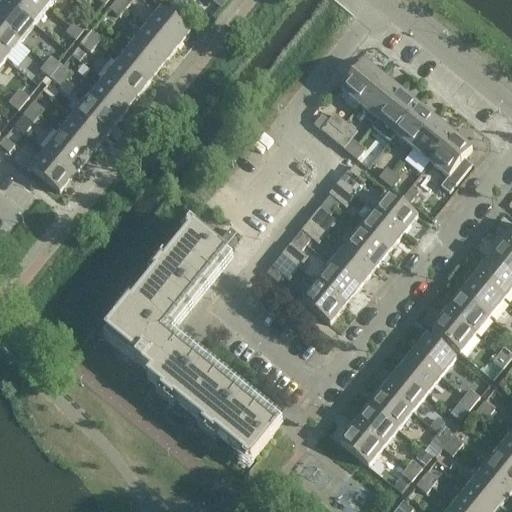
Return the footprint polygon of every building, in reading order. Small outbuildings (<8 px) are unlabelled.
[(49,10),(37,0),(10,0),(7,5),(35,28),(49,10)] [(57,0),(37,0),(49,10),(57,0)] [(112,1),(109,0),(95,0),(95,1),(105,9),(112,1)] [(131,7),(122,0),(119,0),(116,5),(126,13),(131,7)] [(176,16),(184,6),(178,1),(169,11),(176,16)] [(35,28),(7,5),(0,13),(0,28),(20,45),(35,28)] [(126,13),(116,5),(110,13),(120,21),(126,13)] [(176,16),(183,22),(192,12),(184,6),(176,16)] [(191,35),(163,12),(148,31),(176,54),(191,35)] [(83,37),(88,31),(77,22),(72,28),(83,37)] [(20,45),(0,28),(0,58),(6,63),(20,45)] [(83,37),(72,28),(66,36),(77,45),(83,37)] [(176,54),(148,31),(134,49),(162,71),(176,54)] [(103,43),(92,34),(87,40),(98,49),(103,43)] [(98,49),(87,40),(81,48),(91,56),(98,49)] [(162,71),(134,49),(119,66),(147,89),(162,71)] [(52,60),(47,66),(55,74),(57,75),(62,68),(61,67),(60,67),(52,60)] [(349,99),(360,108),(383,80),(364,65),(342,93),(342,94),(339,99),(345,104),(349,99)] [(47,66),(41,74),(48,80),(49,81),(51,82),(57,75),(55,74),(47,66)] [(147,89),(119,66),(105,84),(133,107),(147,89)] [(62,68),(57,75),(67,83),(73,77),(64,70),(62,68)] [(57,75),(51,82),(52,83),(61,91),(67,83),(57,75)] [(383,80),(360,108),(372,118),(368,123),(374,128),(378,123),(401,95),(383,80)] [(133,107),(105,84),(90,102),(118,125),(133,107)] [(25,108),(30,101),(20,93),(15,100),(25,108)] [(374,128),(373,130),(390,144),(396,137),(419,109),(401,95),(378,123),(374,128)] [(25,108),(15,100),(9,107),(19,115),(25,108)] [(118,125),(90,102),(76,120),(104,142),(118,125)] [(45,113),(35,105),(29,111),(40,120),(45,113)] [(419,109),(396,137),(414,152),(436,124),(419,109)] [(40,120),(29,111),(24,119),(34,127),(40,120)] [(323,118),(315,128),(321,133),(323,132),(335,142),(335,141),(347,126),(335,116),(329,124),(323,118)] [(104,142),(76,120),(62,138),(90,160),(104,142)] [(436,124),(414,152),(432,166),(454,138),(436,124)] [(347,126),(335,141),(347,150),(345,153),(350,158),(358,147),(353,143),(352,142),(358,135),(347,126)] [(11,134),(0,148),(11,156),(22,142),(11,134)] [(90,160),(62,138),(47,155),(75,178),(90,160)] [(454,138),(432,166),(449,180),(442,190),(450,197),(473,169),(465,162),(473,153),(454,138)] [(358,147),(350,158),(358,164),(366,154),(358,147)] [(75,178),(47,155),(32,174),(60,196),(75,178)] [(355,168),(350,175),(359,183),(365,176),(355,168)] [(385,187),(394,176),(387,171),(379,182),(385,187)] [(385,187),(393,193),(401,182),(394,176),(385,187)] [(411,206),(416,199),(409,193),(404,200),(411,206)] [(418,220),(390,197),(390,198),(385,194),(380,200),(385,204),(376,216),(403,238),(418,220)] [(331,198),(326,205),(336,213),(341,206),(331,198)] [(326,205),(320,211),(330,219),(336,213),(326,205)] [(319,216),(308,235),(323,244),(334,225),(319,216)] [(403,238),(376,216),(366,228),(361,224),(356,230),(389,256),(403,238)] [(280,430),(165,337),(229,257),(195,229),(104,341),(254,463),(280,430)] [(389,256),(356,230),(352,235),(356,239),(347,251),(375,274),(389,256)] [(234,252),(243,241),(231,232),(223,242),(234,252)] [(303,232),(297,240),(307,248),(313,240),(303,232)] [(297,240),(292,247),(293,248),(302,255),(307,248),(297,240)] [(511,251),(505,245),(490,263),(511,280),(511,251)] [(375,274),(347,251),(337,263),(332,260),(328,265),(360,292),(375,274)] [(511,295),(511,280),(490,263),(476,280),(470,275),(470,276),(505,304),(511,295)] [(360,292),(328,265),(323,271),(328,275),(318,287),(346,309),(360,292)] [(273,270),(268,276),(277,284),(283,278),(274,271),(273,270)] [(505,304),(470,276),(465,281),(466,286),(469,289),(462,298),(491,322),(505,304)] [(346,309),(318,287),(308,299),(304,295),(299,301),(303,305),(331,328),(346,309)] [(491,322),(462,298),(447,316),(476,340),(491,322)] [(476,340),(447,316),(432,335),(461,358),(476,340)] [(457,362),(429,339),(414,357),(442,380),(457,362)] [(509,367),(511,363),(511,357),(505,352),(499,359),(509,367)] [(442,380),(414,357),(399,375),(427,398),(442,380)] [(509,367),(499,359),(494,365),(504,373),(509,367)] [(427,398),(399,375),(385,393),(413,416),(427,398)] [(413,416),(385,393),(370,411),(398,434),(413,416)] [(476,408),(481,402),(471,394),(466,400),(476,408)] [(476,408),(466,400),(460,407),(470,415),(476,408)] [(495,414),(485,405),(480,412),(490,420),(495,414)] [(398,434),(370,411),(356,429),(384,451),(398,434)] [(490,420),(480,412),(474,419),(484,427),(490,420)] [(384,451),(356,429),(341,447),(369,470),(384,451)] [(444,430),(439,437),(448,445),(454,438),(444,430)] [(439,437),(433,444),(443,452),(448,445),(439,437)] [(454,438),(448,445),(459,454),(465,447),(454,438)] [(511,439),(498,456),(511,466),(511,439)] [(448,445),(443,452),(454,461),(459,454),(448,445)] [(511,466),(498,456),(484,474),(511,496),(511,466)] [(407,470),(417,478),(423,471),(413,463),(407,470)] [(402,477),(412,485),(417,478),(407,470),(402,477)] [(499,511),(511,496),(484,474),(470,491),(495,511),(499,511)] [(422,482),(432,490),(437,483),(427,475),(422,482)] [(422,482),(416,489),(426,497),(432,490),(422,482)] [(495,511),(470,491),(455,509),(458,511),(495,511)]
